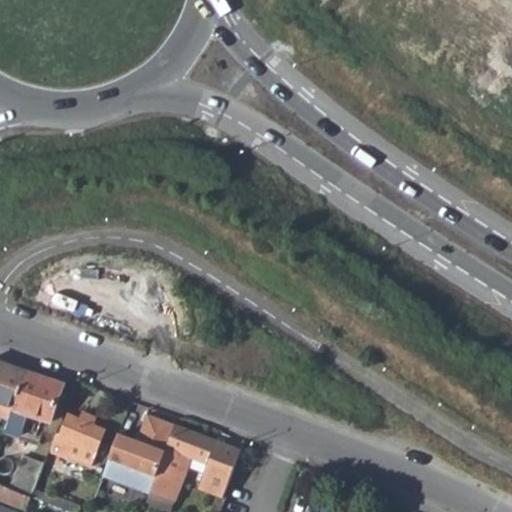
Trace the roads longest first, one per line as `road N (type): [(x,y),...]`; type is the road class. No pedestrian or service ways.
road 1 (residential): [(0,325),(491,511)]
road 2 (primary): [(140,90),(222,113),(511,301)]
road 3 (primary): [(511,242),(308,102),(234,32),(215,0)]
